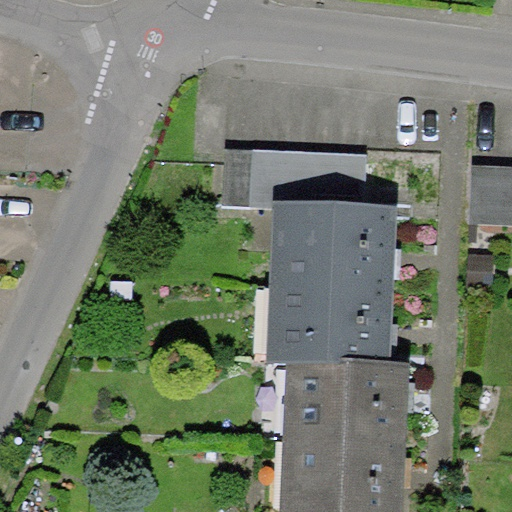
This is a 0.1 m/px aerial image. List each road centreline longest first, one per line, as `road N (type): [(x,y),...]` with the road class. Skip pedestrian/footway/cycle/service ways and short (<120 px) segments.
road 1 (residential): [(164,27),(0,400)]
road 2 (residential): [(164,27),(280,30),(511,62)]
road 3 (residential): [(0,3),(74,25),(164,27)]
